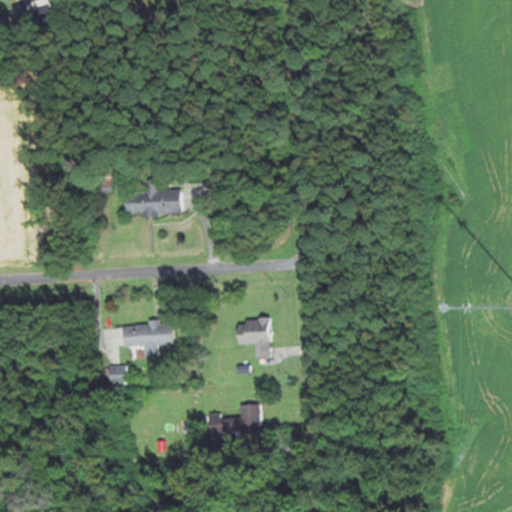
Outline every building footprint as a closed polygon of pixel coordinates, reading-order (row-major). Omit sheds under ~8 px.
[(104,192),(116,192),(116,182),(104,182),(104,192)] [(159,189),(158,184),(126,184),(127,215),(182,214),(182,189),(159,189)] [(237,325),(238,343),(256,343),(256,356),(271,356),(271,318),(245,318),(245,325),(237,325)] [(173,323),(123,324),(124,346),(145,345),(146,356),(159,356),(158,344),(174,344),(173,323)] [(126,366),(116,366),(116,369),(111,369),(111,380),(126,379),(126,366)] [(261,404),(241,404),(241,416),(209,416),(209,432),(261,432),(261,404)]
